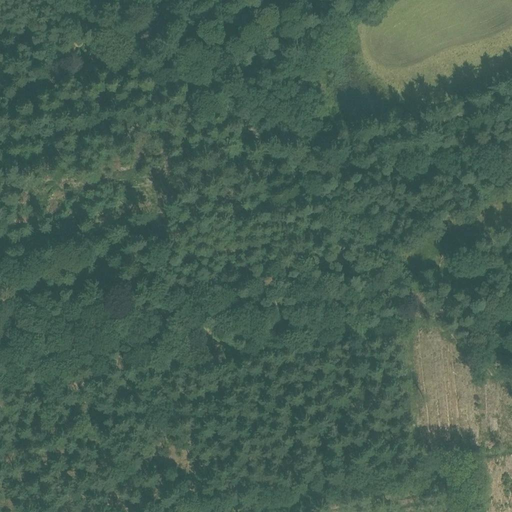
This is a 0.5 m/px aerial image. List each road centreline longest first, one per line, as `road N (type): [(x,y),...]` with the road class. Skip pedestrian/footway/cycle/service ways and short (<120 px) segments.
road 1 (track): [(463,511),(461,473),(217,511)]
road 2 (track): [(0,111),(134,29)]
road 3 (unclassified): [(134,29),(250,132)]
